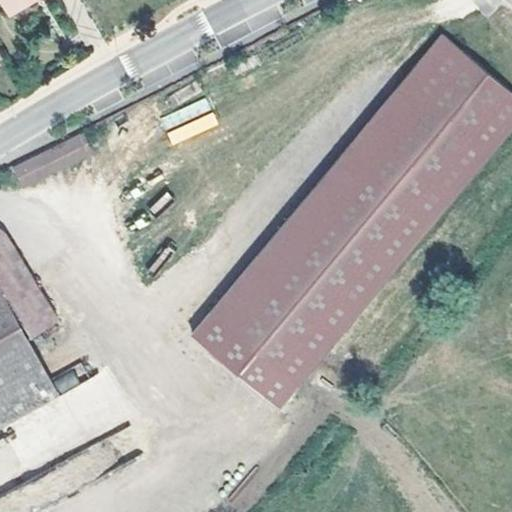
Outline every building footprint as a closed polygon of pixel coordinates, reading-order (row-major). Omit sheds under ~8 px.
[(0,0),(0,1),(9,16),(34,0),(0,0)] [(511,128),(511,94),(444,37),(404,83),(428,103),(233,333),(294,385),(511,128)] [(404,83),(209,312),(233,333),(428,103),(404,83)] [(88,153),(79,134),(12,169),(21,187),(88,153)] [(3,236),(0,237),(0,286),(33,336),(58,322),(3,236)] [(0,425),(58,394),(2,292),(0,293),(0,425)] [(53,378),(59,393),(80,385),(75,370),(53,378)] [(0,511),(39,511),(79,496),(67,467),(0,494),(0,511)]
